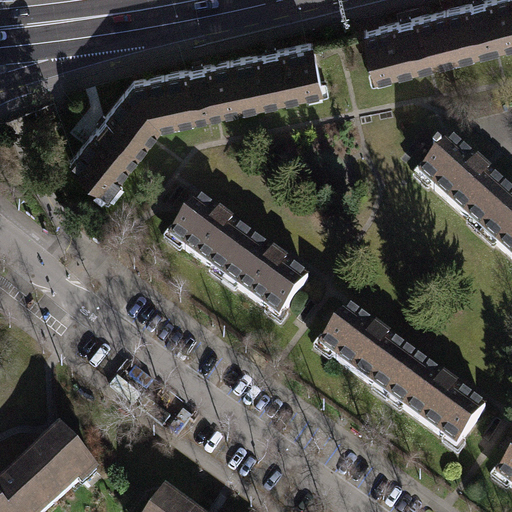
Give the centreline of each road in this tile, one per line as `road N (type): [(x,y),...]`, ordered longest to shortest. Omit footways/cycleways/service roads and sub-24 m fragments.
road 1 (residential): [(363,511),(104,326),(0,239)]
road 2 (primary): [(0,44),(245,0)]
road 3 (primary): [(138,43),(332,0)]
road 4 (tertiary): [(0,86),(138,43)]
road 5 (primary): [(0,59),(138,43)]
road 6 (primary): [(130,0),(0,18)]
